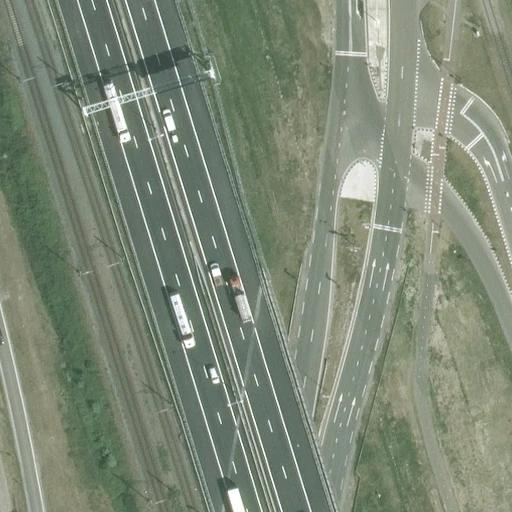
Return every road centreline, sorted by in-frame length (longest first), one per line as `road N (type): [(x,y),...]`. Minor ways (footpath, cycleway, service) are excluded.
road 1 (motorway): [(90,0),(248,511)]
road 2 (motorway): [(299,511),(142,0)]
road 3 (secondary): [(335,125),(323,301),(285,511)]
road 4 (secondary): [(322,511),(381,262),(395,162)]
road 5 (secondary): [(395,162),(453,210),(511,327)]
road 6 (secondary): [(0,338),(36,511)]
road 7 (secondary): [(511,213),(497,165),(463,115),(400,104)]
road 8 (secondary): [(340,0),(335,125)]
